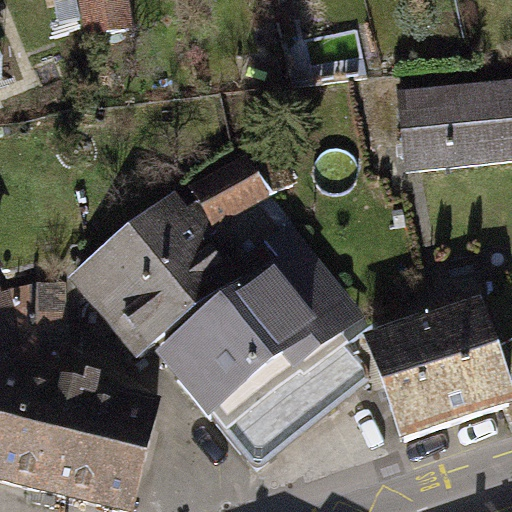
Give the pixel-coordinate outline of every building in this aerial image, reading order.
[(133,0),(83,0),(90,48),(139,42),(133,0)] [(511,90),(404,101),(411,179),(511,169),(511,90)] [(252,160),(195,190),(219,235),(276,205),(252,160)] [(195,190),(75,284),(147,379),(164,367),(252,298),(212,245),(219,235),(195,190)] [(271,255),(284,271),(252,298),(164,367),(222,436),(323,362),(331,369),(349,348),(369,326),(296,231),(271,255)] [(0,265),(0,296),(12,291),(0,265)] [(0,371),(76,389),(69,290),(12,291),(0,296),(0,371)] [(511,408),(480,312),(368,349),(402,453),(511,416),(511,408)] [(323,362),(222,436),(257,477),(269,476),(373,391),(373,380),(349,348),(331,369),(323,362)] [(0,495),(70,511),(137,511),(162,409),(76,389),(0,371),(0,495)]
